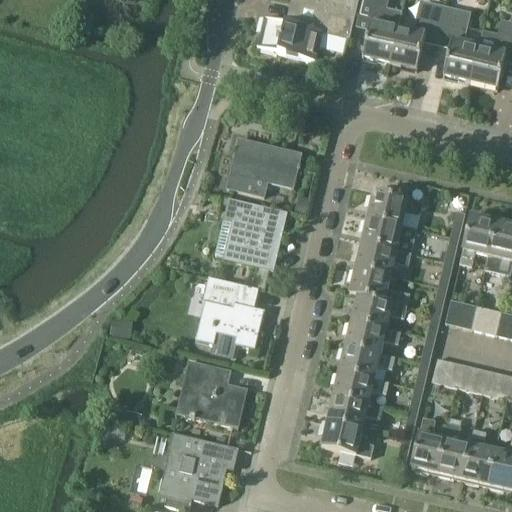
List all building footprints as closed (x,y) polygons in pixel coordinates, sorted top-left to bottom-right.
[(299,0),(298,9),(353,22),(357,0),(299,0)] [(388,67),(397,30),(382,26),(386,10),(376,8),(377,0),(362,0),(357,22),(370,26),(361,61),(388,67)] [(437,42),(445,10),(431,7),(428,20),(416,18),(412,33),(397,30),(388,67),(416,74),(424,39),(437,42)] [(353,22),(298,9),(294,23),(287,21),(285,26),(264,21),(257,51),(315,65),(322,36),(348,43),(353,22)] [(469,86),(481,36),(465,32),(466,30),(455,27),(459,13),(445,10),(437,42),(449,45),(441,80),(469,86)] [(481,36),(469,86),(496,93),(505,58),(511,60),(511,26),(508,40),(497,37),(496,40),(481,36)] [(292,192),(300,158),(238,143),(226,193),(263,202),(267,186),(292,192)] [(370,199),(365,221),(402,230),(405,217),(419,220),(422,207),(374,196),(373,199),(370,199)] [(295,216),(304,218),(308,201),(299,199),(295,216)] [(214,258),(222,260),(222,263),(272,275),(282,236),(276,234),(280,215),(235,204),(227,203),(214,258)] [(456,215),(451,234),(460,236),(465,217),(464,217),(456,215)] [(487,260),(496,222),(479,218),(479,221),(470,219),(458,268),(471,271),(474,257),(487,260)] [(359,246),(396,255),(410,258),(413,246),(416,233),(402,230),(365,221),(359,246)] [(484,274),(497,277),(509,280),(511,269),(511,225),(496,222),(487,260),(488,260),(484,274)] [(353,272),(389,281),(393,267),(407,271),(410,258),(396,255),(359,246),(353,272)] [(448,248),(444,266),(453,268),(457,250),(448,248)] [(357,299),(405,311),(408,298),(387,293),(389,281),(353,272),(349,289),(351,289),(349,297),(357,299)] [(442,273),(438,291),(447,293),(451,275),(442,273)] [(203,307),(194,344),(213,348),(216,336),(235,341),(234,348),(253,352),(263,314),(254,312),(259,293),(208,281),(202,306),(203,307)] [(436,298),(432,318),(440,320),(445,300),(436,298)] [(405,311),(357,299),(356,303),(354,302),(349,324),(384,332),(387,319),(403,323),(405,311)] [(470,333),(475,310),(450,303),(444,327),(470,333)] [(475,310),(470,333),(495,339),(501,316),(475,310)] [(511,318),(501,316),(495,339),(511,342),(511,318)] [(342,349),(379,358),(382,345),(396,348),(399,336),(384,332),(349,324),(342,349)] [(430,324),(426,342),(434,345),(439,326),(430,324)] [(379,358),(342,349),(337,374),(373,383),(376,370),(390,374),(393,361),(379,358)] [(424,349),(420,368),(429,370),(433,351),(424,349)] [(457,391),(462,369),(436,363),(431,385),(457,391)] [(236,432),(246,393),(227,388),(230,375),(188,365),(176,417),(236,432)] [(481,397),(486,375),(462,369),(457,391),(481,397)] [(387,386),(373,383),(337,374),(331,399),(367,408),(370,395),(384,399),(387,386)] [(418,374),(414,393),(423,395),(427,376),(418,374)] [(486,375),(481,397),(506,403),(511,381),(486,375)] [(367,408),(331,399),(325,425),(361,434),(364,420),(379,424),(382,411),(367,408)] [(412,399),(408,418),(417,420),(421,401),(412,399)] [(436,480),(445,442),(431,439),(434,425),(423,422),(411,471),(414,472),(414,475),(436,480)] [(407,424),(402,443),(411,445),(415,426),(407,424)] [(361,434),(325,425),(321,442),(322,442),(320,450),(370,461),(372,450),(358,446),(361,434)] [(460,486),(469,448),(457,445),(460,431),(448,428),(445,442),(436,480),(460,486)] [(469,448),(460,486),(485,492),(494,454),(482,451),(486,437),(473,434),(469,448)] [(173,437),(159,495),(167,497),(165,508),(181,511),(189,511),(192,503),(217,509),(230,451),(173,437)] [(511,495),(511,492),(511,443),(509,457),(494,454),(485,492),(503,496),(504,494),(511,495)] [(400,450),(396,468),(405,470),(409,452),(400,450)]
